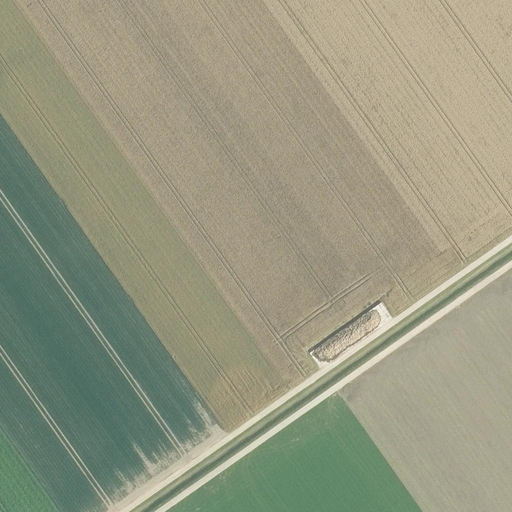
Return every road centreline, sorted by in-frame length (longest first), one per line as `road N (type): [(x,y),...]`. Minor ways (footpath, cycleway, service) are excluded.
road 1 (track): [(511,238),(123,511)]
road 2 (track): [(511,263),(159,511)]
